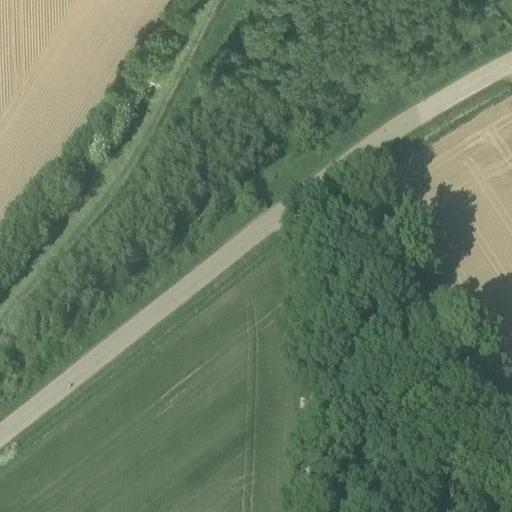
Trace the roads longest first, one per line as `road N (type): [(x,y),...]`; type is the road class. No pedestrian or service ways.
road 1 (unclassified): [(0,435),(302,198),(403,125),(511,64)]
road 2 (track): [(0,308),(134,137),(205,0)]
road 3 (track): [(301,511),(302,198)]
